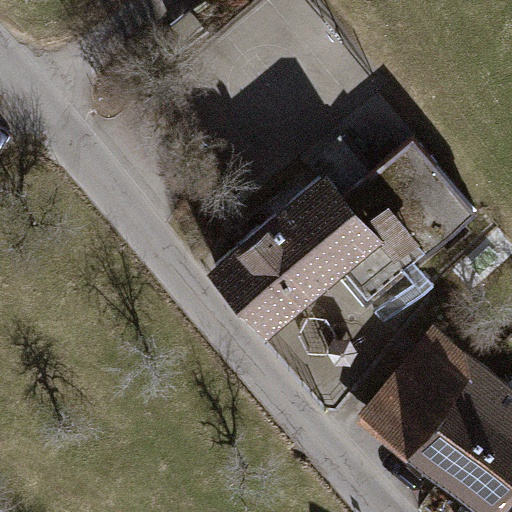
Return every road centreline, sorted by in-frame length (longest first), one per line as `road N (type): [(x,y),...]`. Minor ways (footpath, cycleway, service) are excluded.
road 1 (tertiary): [(0,60),(382,511)]
road 2 (track): [(162,0),(32,96)]
